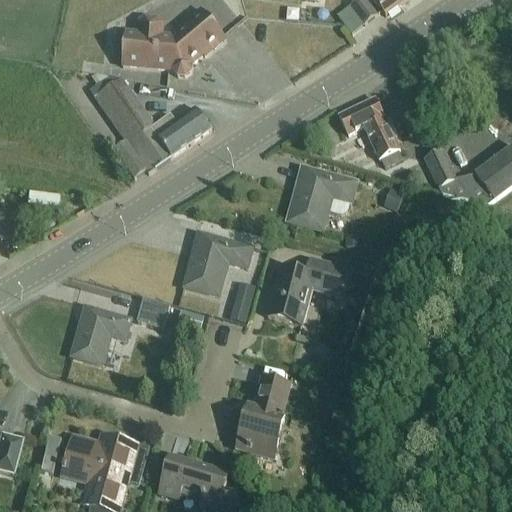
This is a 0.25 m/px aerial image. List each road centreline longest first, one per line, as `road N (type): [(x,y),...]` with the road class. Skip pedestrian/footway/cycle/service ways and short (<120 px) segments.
road 1 (tertiary): [(0,294),(461,0)]
road 2 (residential): [(228,343),(206,419),(195,429),(45,388),(0,323)]
